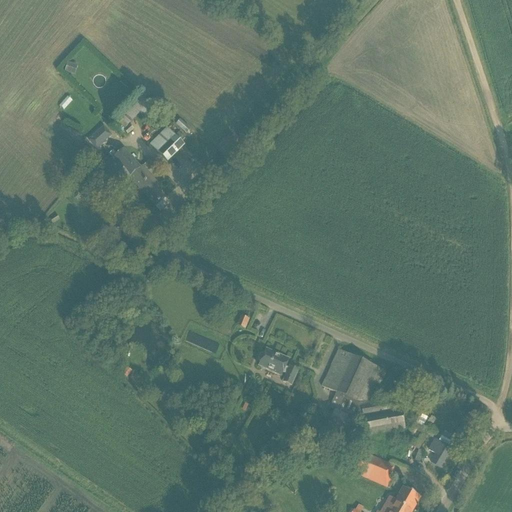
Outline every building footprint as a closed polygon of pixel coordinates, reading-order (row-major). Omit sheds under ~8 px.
[(55,98),(59,92),(49,86),(46,91),(55,98)] [(123,117),(143,112),(140,99),(120,105),(123,117)] [(69,121),(72,115),(65,111),(62,117),(69,121)] [(191,129),(180,120),(176,124),(187,134),(190,130),(191,129)] [(130,125),(123,131),(127,136),(134,130),(130,125)] [(185,146),(166,128),(149,145),(167,163),(185,146)] [(97,132),(92,137),(101,146),(106,142),(98,133),(97,132)] [(97,172),(108,184),(115,191),(129,179),(141,168),(123,149),(97,172)] [(165,198),(153,185),(149,181),(152,179),(145,171),(142,167),(141,168),(129,179),(139,189),(137,190),(141,195),(143,194),(155,207),(165,198)] [(230,324),(239,328),(243,318),(235,314),(230,324)] [(258,367),(282,377),(283,374),(286,375),(284,379),(282,384),(291,387),(298,371),(290,367),(289,369),(285,368),(288,361),(266,351),(264,355),(262,354),(259,355),(258,359),(259,361),(260,362),(258,367)] [(338,351),(334,360),(322,387),(337,394),(331,408),(335,410),(327,428),(350,438),(358,420),(364,423),(367,436),(405,430),(401,410),(394,411),(392,401),(376,404),(375,400),(369,401),(375,386),(379,388),(386,372),(338,351)] [(421,434),(413,447),(418,450),(426,437),(427,435),(432,438),(437,431),(426,425),(421,434)] [(435,441),(430,449),(429,451),(435,455),(430,464),(439,469),(450,450),(447,448),(450,443),(441,438),(438,443),(435,441)] [(350,473),(386,489),(396,468),(359,452),(350,473)] [(412,511),(420,498),(412,493),(403,488),(396,501),(389,511),(412,511)]
